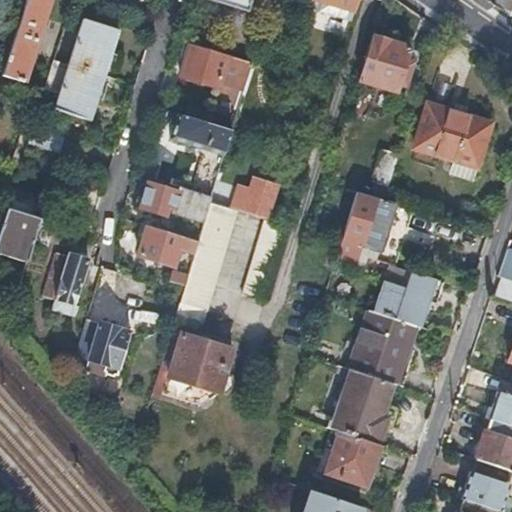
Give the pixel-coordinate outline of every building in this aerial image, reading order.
[(24,0),(1,74),(22,80),(47,0),(24,0)] [(218,0),(245,8),(247,0),(218,0)] [(308,0),(307,6),(350,19),(355,0),(308,0)] [(511,0),(497,0),(495,6),(507,14),(511,0)] [(64,22),(53,58),(103,74),(118,29),(81,17),(78,26),(64,22)] [(388,40),(370,34),(356,78),(394,90),(397,82),(404,84),(411,61),(404,59),(407,47),(388,41),(388,40)] [(250,62),(187,43),(178,75),(217,87),(218,81),(242,89),(245,78),(250,62)] [(53,58),(43,87),(41,93),(56,98),(53,107),(89,119),(103,74),(53,58)] [(167,108),(154,104),(150,117),(164,121),(167,108)] [(489,124),(426,104),(412,146),(475,166),(489,124)] [(218,125),(167,108),(164,121),(173,124),(169,137),(203,148),(191,189),(210,195),(230,129),(218,125)] [(223,110),(218,125),(230,129),(234,114),(223,110)] [(386,186),(396,153),(380,148),(369,180),(386,186)] [(70,171),(67,181),(91,189),(94,178),(70,171)] [(230,207),(265,218),(274,186),(251,178),(248,189),(236,186),(230,207)] [(396,267),(413,210),(381,200),(374,198),(355,191),(340,239),(340,240),(332,264),(355,271),(359,255),(367,257),(396,267)] [(203,310),(233,209),(209,202),(179,303),(203,310)] [(5,207),(0,223),(0,253),(25,262),(40,217),(5,207)] [(263,302),(286,227),(263,219),(239,295),(263,302)] [(155,227),(145,224),(136,254),(178,267),(187,237),(155,227)] [(499,276),(511,280),(511,251),(505,249),(496,275),(499,276)] [(54,296),(67,253),(55,250),(41,293),(54,296)] [(68,250),(67,253),(54,296),(51,307),(70,313),(87,257),(68,250)] [(113,287),(116,269),(102,267),(99,285),(113,287)] [(170,269),(167,279),(183,284),(186,274),(170,269)] [(374,311),(419,326),(428,301),(435,303),(442,282),(410,271),(405,287),(383,280),(374,311)] [(449,284),(465,289),(468,281),(452,276),(449,284)] [(511,280),(499,276),(494,295),(511,301),(511,280)] [(419,328),(419,326),(374,311),(368,308),(348,368),(349,368),(386,380),(394,355),(404,358),(414,327),(419,328)] [(98,321),(85,317),(72,360),(82,363),(86,365),(87,364),(88,358),(87,358),(98,321)] [(117,326),(98,321),(87,358),(88,358),(87,364),(104,369),(103,372),(112,374),(113,372),(116,373),(129,332),(117,328),(117,326)] [(169,330),(151,387),(162,391),(179,333),(169,330)] [(179,333),(162,391),(161,393),(199,405),(218,392),(224,395),(233,387),(229,375),(223,374),(230,350),(179,333)] [(395,384),(404,358),(394,355),(386,380),(392,383),(395,384)] [(72,360),(69,370),(79,373),(82,363),(72,360)] [(349,368),(329,428),(337,430),(373,443),(377,444),(386,416),(382,415),(392,383),(386,380),(349,368)] [(511,394),(499,390),(497,390),(490,408),(493,409),(489,419),(488,418),(484,430),(483,430),(477,448),(479,449),(476,459),(474,458),(463,488),(466,489),(458,511),(456,510),(455,511),(497,511),(511,474),(511,471),(511,394)] [(373,443),(337,430),(323,473),(365,487),(370,473),(364,471),(373,443)] [(370,473),(379,445),(377,444),(373,443),(364,471),(370,473)] [(356,511),(359,506),(310,489),(302,511),(356,511)]
